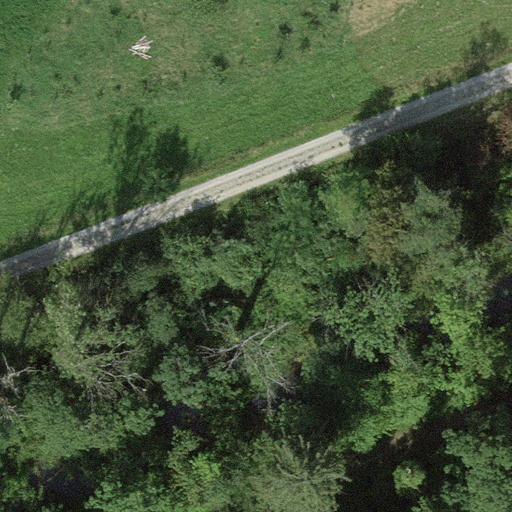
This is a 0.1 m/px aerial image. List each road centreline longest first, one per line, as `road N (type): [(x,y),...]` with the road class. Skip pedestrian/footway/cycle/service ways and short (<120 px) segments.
road 1 (track): [(511,79),(0,277)]
road 2 (track): [(511,403),(226,511)]
